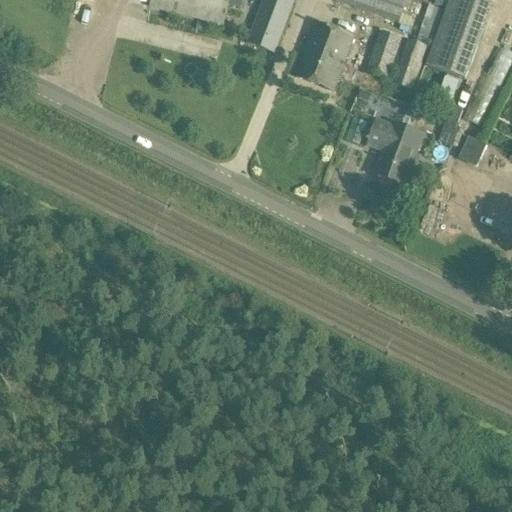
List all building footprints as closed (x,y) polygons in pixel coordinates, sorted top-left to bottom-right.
[(228,0),(153,0),(152,9),(222,27),(228,0)] [(275,55),(295,0),(265,0),(248,45),(275,55)] [(333,0),(333,2),(361,12),(400,25),(401,23),(407,4),(408,0),(333,0)] [(466,82),(493,7),(474,0),(452,0),(428,69),(466,82)] [(428,50),(441,11),(430,7),(416,45),(408,42),(393,86),(413,93),(428,50)] [(198,22),(196,30),(204,32),(206,24),(198,22)] [(334,93),(354,39),(317,24),(296,79),(334,93)] [(388,81),(402,40),(381,33),(367,73),(388,81)] [(449,106),(457,84),(445,80),(438,102),(449,106)] [(405,118),(407,110),(398,107),(395,115),(405,118)] [(451,107),(444,125),(456,130),(463,111),(451,107)] [(392,127),(378,122),(368,148),(382,153),(373,178),(406,189),(424,136),(393,124),(392,127)] [(475,168),(485,148),(468,141),(459,161),(475,168)]
